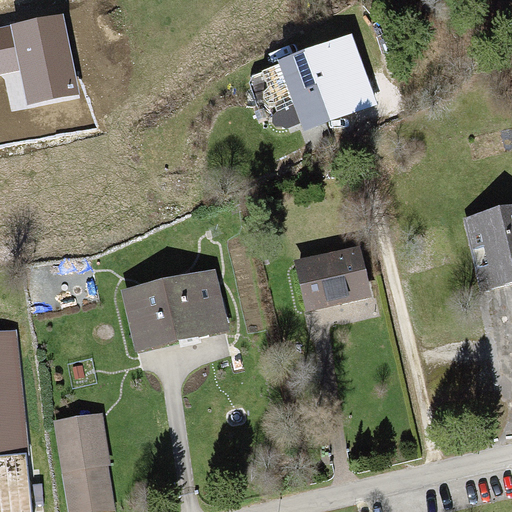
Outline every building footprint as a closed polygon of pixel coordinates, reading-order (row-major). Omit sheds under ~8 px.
[(60,18),(0,30),(0,70),(23,66),(30,101),(76,92),(60,18)] [(343,32),(266,63),(295,135),(372,104),(343,32)] [(511,216),(463,227),(477,299),(511,291),(511,216)] [(354,256),(292,270),(304,322),(366,308),(354,256)] [(85,263),(31,271),(37,309),(91,302),(85,263)] [(209,284),(120,301),(130,354),(219,338),(209,284)] [(16,336),(0,337),(0,511),(24,511),(19,459),(28,458),(16,336)] [(110,511),(98,424),(50,430),(62,511),(110,511)]
